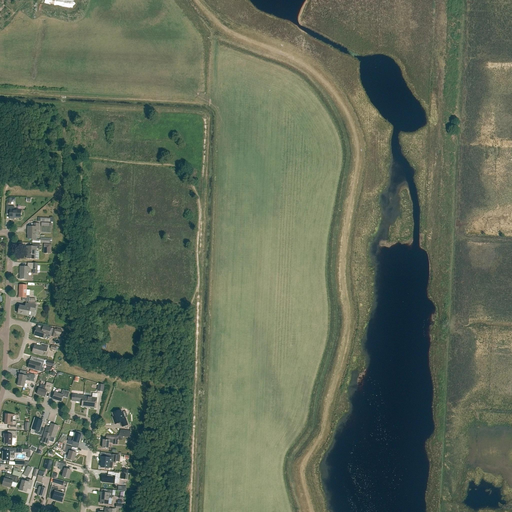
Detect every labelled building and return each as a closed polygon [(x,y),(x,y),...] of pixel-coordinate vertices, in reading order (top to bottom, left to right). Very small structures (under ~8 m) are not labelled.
[(21,219),(21,210),(14,210),(14,207),(6,206),(6,213),(10,213),(10,219),(14,219),(14,218),(20,218),(20,219),(21,219)] [(39,230),(39,224),(34,223),(34,227),(28,227),(28,233),(28,239),(36,240),(36,230),(39,230)] [(40,249),(40,244),(32,243),(32,247),(27,247),(27,251),(27,259),(35,259),(35,251),(36,251),(36,249),(40,249)] [(37,270),(37,263),(28,263),(27,267),(20,267),(20,272),(20,279),(28,280),(28,269),(33,270),(33,274),(37,274),(37,270)] [(29,302),(29,296),(26,296),(27,286),(19,285),(19,297),(22,298),(22,301),(29,302)] [(34,312),(36,305),(26,303),(25,307),(20,306),(18,314),(29,316),(29,311),(34,312)] [(52,329),(51,328),(43,326),(42,330),(36,328),(34,335),(48,340),(51,339),(51,335),(55,336),(60,337),(62,330),(57,329),(57,330),(53,329),(53,328),(52,328),(52,329)] [(47,352),(49,345),(41,343),(41,347),(34,345),(32,353),(47,357),(48,353),(47,352)] [(43,368),(45,361),(37,359),(36,362),(30,360),(28,368),(43,372),(44,368),(43,368)] [(33,381),(35,375),(31,374),(32,374),(26,373),(25,376),(19,375),(19,378),(17,386),(24,387),(26,380),(33,381)] [(50,393),(53,384),(47,382),(45,386),(40,384),(39,389),(37,394),(45,397),(47,392),(50,393)] [(68,398),(69,392),(63,390),(61,395),(55,393),(53,399),(61,402),(63,397),(68,398)] [(96,402),(96,398),(83,397),(83,396),(73,394),(72,401),(82,402),(82,407),(87,407),(88,406),(95,407),(95,402),(96,402)] [(124,419),(121,410),(112,413),(116,424),(121,422),(122,427),(128,425),(126,418),(124,419)] [(16,415),(5,414),(5,424),(9,424),(8,428),(16,429),(16,421),(12,421),(13,415),(16,415)] [(41,435),(44,428),(40,427),(42,421),(35,418),(30,433),(34,434),(34,433),(41,435)] [(48,444),(49,441),(53,442),(55,438),(58,426),(51,424),(48,433),(45,432),(43,438),(41,442),(48,444)] [(122,439),(122,436),(129,437),(131,431),(120,429),(118,439),(122,439)] [(16,438),(16,431),(8,431),(7,435),(4,434),(4,438),(5,438),(4,444),(12,445),(12,438),(16,438)] [(72,446),(73,442),(79,443),(81,435),(73,433),(72,437),(69,436),(67,444),(72,446)] [(117,445),(118,436),(106,435),(106,438),(106,440),(103,440),(102,448),(108,449),(109,443),(113,443),(113,444),(117,445)] [(74,461),(76,453),(71,452),(72,447),(63,445),(61,450),(64,451),(64,452),(69,453),(67,459),(74,461)] [(2,460),(10,461),(10,455),(14,455),(15,453),(22,453),(22,449),(9,448),(9,452),(3,452),(2,460)] [(116,463),(116,461),(120,462),(121,456),(116,455),(105,454),(105,458),(101,457),(101,460),(102,461),(101,467),(112,469),(113,462),(116,463)] [(69,479),(71,471),(65,469),(67,465),(60,463),(58,469),(64,471),(62,477),(69,479)] [(28,466),(23,475),(27,477),(32,468),(28,466)] [(11,486),(15,487),(17,483),(18,477),(20,478),(22,473),(13,471),(12,475),(10,480),(4,478),(2,485),(11,488),(11,486)] [(39,473),(38,477),(34,488),(39,489),(37,495),(44,497),(46,489),(42,488),(43,484),(41,483),(42,479),(44,475),(39,473)] [(119,484),(120,474),(114,473),(114,476),(103,475),(102,482),(119,484)] [(30,489),(32,481),(27,479),(26,482),(22,481),(19,490),(26,492),(27,488),(30,489)] [(62,502),(64,494),(58,492),(59,489),(52,486),(49,494),(53,495),(52,500),(62,502)] [(112,498),(113,490),(105,489),(105,493),(101,492),(100,497),(101,497),(100,503),(108,504),(109,498),(112,498)]
